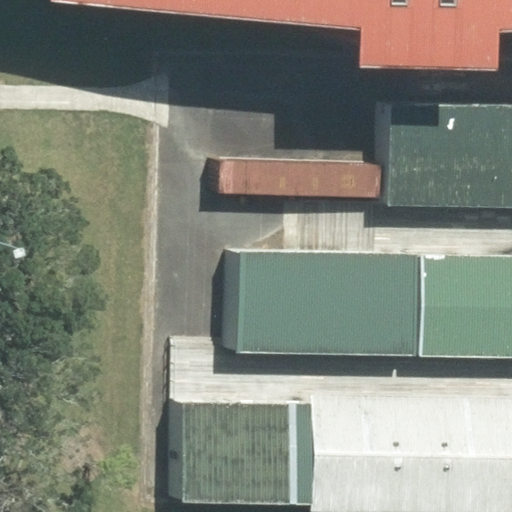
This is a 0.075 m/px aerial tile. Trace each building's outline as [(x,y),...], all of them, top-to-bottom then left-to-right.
[(0,0),(0,6),(90,15),(90,0),(0,0)] [(90,0),(90,15),(201,26),(203,0),(90,0)] [(272,38),(272,0),(203,0),(201,26),(272,38)] [(272,0),(272,38),(272,72),(406,75),(407,39),(407,0),(272,0)] [(511,0),(407,0),(407,39),(511,31),(511,0)] [(511,106),(391,104),(389,206),(511,208),(511,106)] [(240,354),(419,357),(420,256),(241,253),(240,354)] [(419,357),(511,358),(511,257),(420,256),(419,357)] [(311,404),(183,403),(182,504),(310,506),(311,404)] [(479,406),(311,404),(310,506),(477,508),(479,406)] [(511,406),(479,406),(477,508),(511,508),(511,406)]
